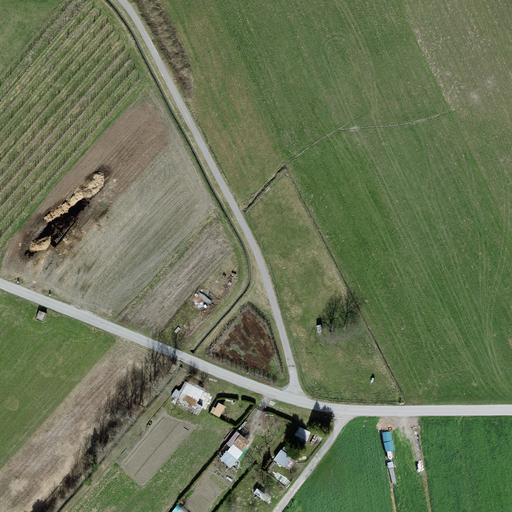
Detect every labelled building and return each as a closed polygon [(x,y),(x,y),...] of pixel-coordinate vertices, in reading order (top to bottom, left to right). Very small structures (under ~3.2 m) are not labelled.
[(46,314),(40,311),(37,317),(44,320),(46,314)] [(203,391),(186,382),(176,402),(198,413),(202,406),(196,403),(203,391)] [(225,407),(219,403),(216,409),(213,408),(211,412),(219,416),(225,407)] [(309,432),(299,427),(294,438),(304,443),(309,432)] [(241,435),(234,444),(242,450),(249,441),(241,435)] [(242,452),(233,445),(221,459),(230,466),(242,452)] [(290,457),(281,451),(275,460),(284,466),(290,457)]
